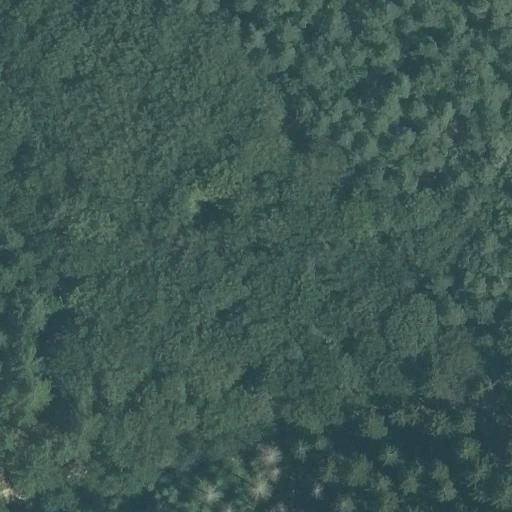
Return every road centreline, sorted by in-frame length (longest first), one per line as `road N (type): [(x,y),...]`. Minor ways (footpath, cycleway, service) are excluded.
road 1 (track): [(0,494),(511,313)]
road 2 (track): [(184,0),(266,76),(357,196),(436,340)]
road 3 (track): [(511,466),(436,340)]
